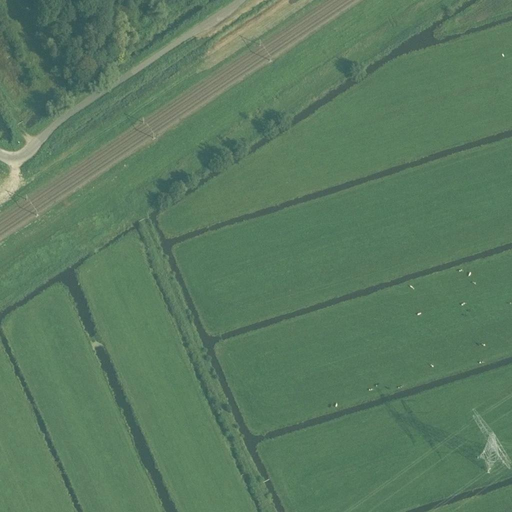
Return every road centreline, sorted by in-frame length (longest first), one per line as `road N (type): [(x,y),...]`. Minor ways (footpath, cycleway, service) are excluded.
road 1 (unclassified): [(0,157),(27,154),(66,116),(240,0)]
road 2 (track): [(0,83),(13,113),(42,93),(48,76),(15,0)]
